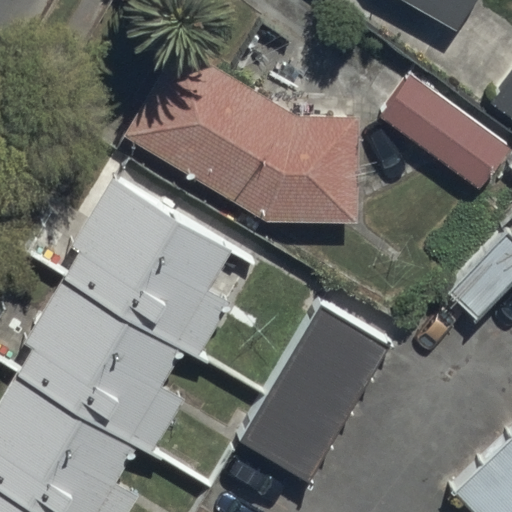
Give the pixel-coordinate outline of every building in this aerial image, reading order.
[(420,0),(449,16),(457,0),(420,0)] [(119,118),(257,204),(347,207),(351,98),(290,96),(177,26),(119,118)] [(511,54),(484,92),(511,113),(511,54)] [(401,62),(371,104),(474,178),(504,136),(401,62)] [(230,236),(106,164),(67,232),(75,237),(21,332),(28,336),(0,383),(0,511),(117,511),(136,480),(115,468),(133,437),(148,445),(182,385),(161,373),(181,339),(194,347),(229,286),(208,274),(230,236)] [(511,231),(495,217),(438,282),(470,311),(511,262),(511,231)] [(320,290),(235,430),(307,474),(392,334),(320,290)] [(511,511),(511,415),(449,478),(482,511),(511,511)]
